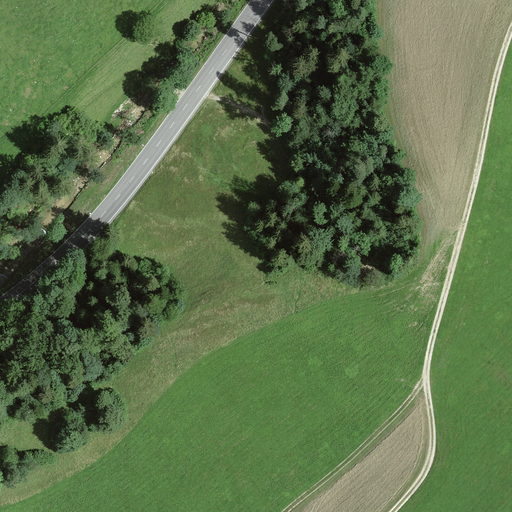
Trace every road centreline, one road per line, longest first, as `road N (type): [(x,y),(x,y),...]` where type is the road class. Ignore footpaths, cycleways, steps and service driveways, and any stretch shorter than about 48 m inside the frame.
road 1 (track): [(392,511),(423,475),(433,448),(428,356),(511,30)]
road 2 (primary): [(0,307),(109,208),(261,0)]
road 3 (track): [(285,511),(425,378)]
